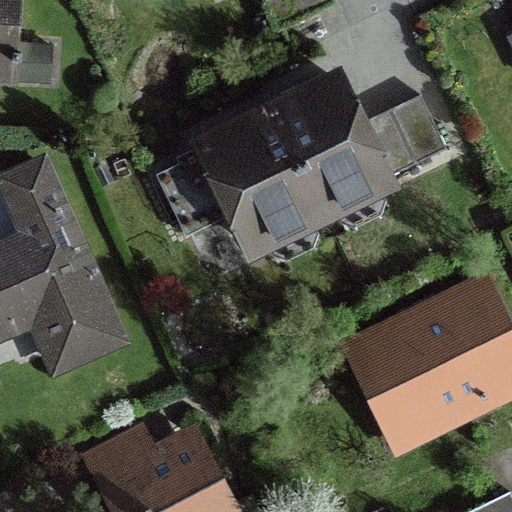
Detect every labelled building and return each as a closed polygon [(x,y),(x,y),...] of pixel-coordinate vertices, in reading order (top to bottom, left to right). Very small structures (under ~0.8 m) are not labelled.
[(17,0),(0,0),(0,81),(12,82),(13,63),(18,63),(19,56),(13,56),(17,0)] [(259,0),(275,31),(328,5),(325,0),(259,0)] [(250,252),(322,216),(385,185),(383,181),(356,127),(334,82),(304,97),(272,113),(269,114),(235,130),(200,148),(204,157),(159,179),(185,233),(230,211),(250,252)] [(414,166),(444,151),(418,97),(404,104),(387,112),(356,127),(383,181),(414,166)] [(116,341),(39,167),(0,184),(0,224),(9,246),(0,249),(0,315),(2,314),(9,330),(32,320),(54,368),(116,341)] [(421,430),(422,432),(511,387),(511,376),(470,290),(440,305),(439,303),(354,345),(401,440),(421,430)] [(229,511),(200,455),(186,463),(176,445),(102,483),(116,511),(229,511)] [(511,511),(511,504),(507,494),(470,511),(511,511)]
